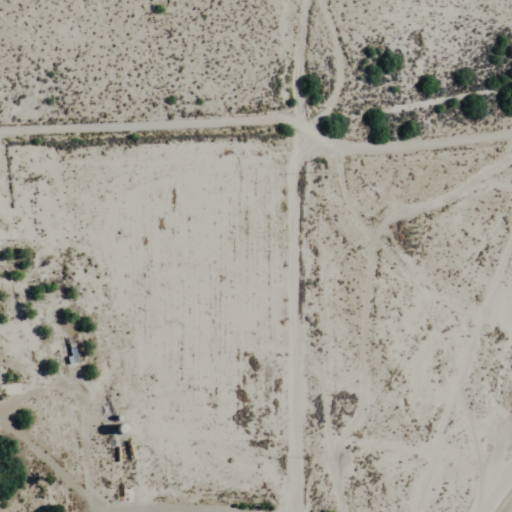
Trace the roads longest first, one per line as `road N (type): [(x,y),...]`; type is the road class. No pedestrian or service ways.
road 1 (residential): [(285,511),(279,0)]
road 2 (residential): [(281,108),(0,127)]
road 3 (residential): [(511,129),(422,147),(281,150)]
